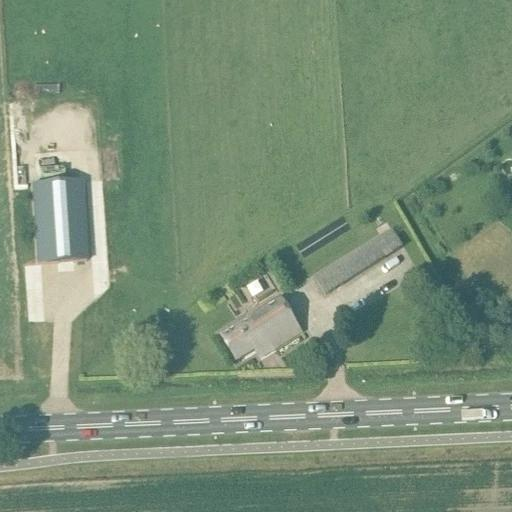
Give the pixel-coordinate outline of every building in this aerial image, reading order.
[(20,156),(20,172),(17,172),(18,186),(36,184),(36,170),(34,171),(34,155),(20,156)] [(86,262),(85,242),(81,183),(33,186),(38,265),(86,262)] [(403,247),(393,231),(382,238),(315,280),(325,296),(403,247)] [(21,267),(22,281),(26,281),(27,306),(44,308),(43,294),(41,294),(38,267),(21,267)] [(281,301),(221,338),(236,363),(267,344),(272,352),(301,333),(281,301)] [(32,332),(31,355),(43,356),(45,333),(32,332)]
